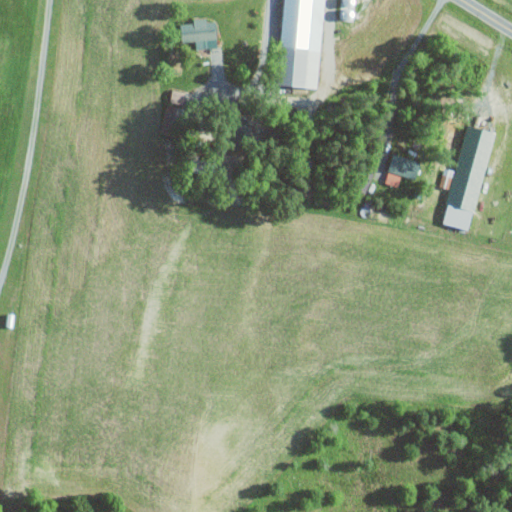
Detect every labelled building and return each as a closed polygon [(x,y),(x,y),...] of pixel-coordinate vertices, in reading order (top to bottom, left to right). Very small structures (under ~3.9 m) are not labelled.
[(286,0),(283,44),(290,44),(287,84),(320,87),(327,0),(286,0)] [(184,40),(197,39),(197,48),(219,47),(218,20),(209,20),(209,17),(194,18),(195,22),(183,23),(184,40)] [(445,223),(473,229),(495,130),(467,124),(457,170),(445,167),(441,186),(452,189),(445,223)] [(389,170),(417,179),(423,161),(395,152),(389,170)] [(385,182),(398,186),(402,175),(389,171),(385,182)]
